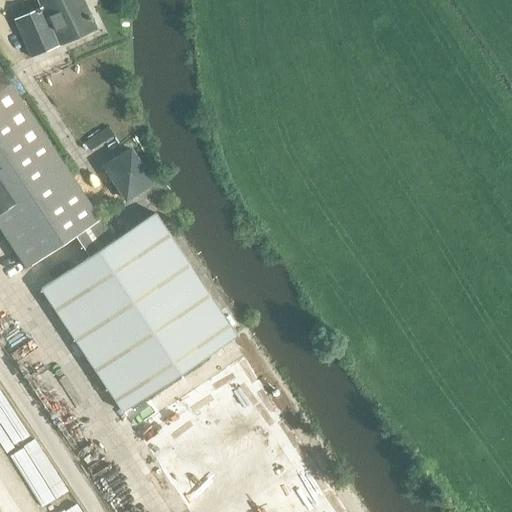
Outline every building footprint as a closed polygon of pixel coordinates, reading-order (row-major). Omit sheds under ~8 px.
[(82,0),(38,0),(42,7),(14,20),(31,58),(95,29),(82,0)] [(88,253),(110,238),(99,220),(0,69),(0,230),(25,269),(76,235),(88,253)] [(102,165),(125,200),(160,178),(137,143),(102,165)] [(40,289),(122,412),(237,336),(155,212),(40,289)] [(346,511),(244,357),(134,429),(189,511),(346,511)]
